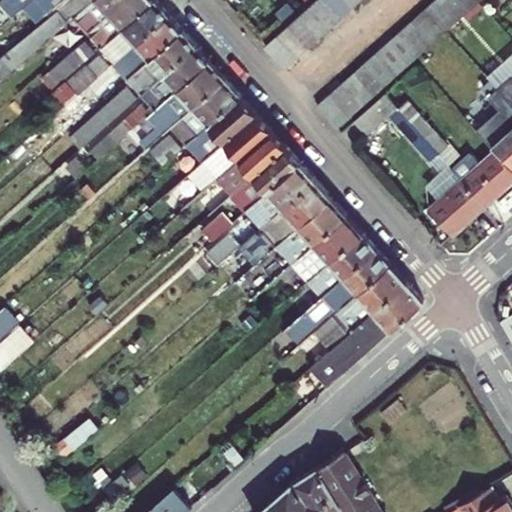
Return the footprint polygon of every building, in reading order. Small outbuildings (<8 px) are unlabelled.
[(1,0),(15,15),(31,0),(1,0)] [(62,0),(61,1),(74,15),(91,0),(62,0)] [(88,31),(122,0),(91,0),(74,15),(88,31)] [(122,0),(88,31),(102,46),(153,0),(122,0)] [(158,0),(153,0),(102,46),(116,62),(171,14),(158,0)] [(332,27),(343,17),(328,0),(316,0),(312,4),(332,27)] [(354,7),(347,0),(328,0),(343,17),(354,7)] [(436,0),(425,10),(445,32),(448,29),(457,22),(437,0),(436,0)] [(459,0),(437,0),(457,22),(469,11),(459,0)] [(459,0),(469,11),(481,0),(480,0),(459,0)] [(332,27),(312,4),(300,15),(320,37),(332,27)] [(13,51),(22,61),(68,21),(59,10),(13,51)] [(425,10),(414,20),(434,42),(445,32),(425,10)] [(184,29),(171,14),(116,62),(129,77),(184,29)] [(310,46),(320,37),(300,15),(289,24),(310,46)] [(434,42),(414,20),(402,31),(422,53),(434,42)] [(289,24),(278,35),(298,57),(310,46),(289,24)] [(52,63),(82,36),(72,25),(42,52),(52,63)] [(129,77),(143,93),(198,44),(184,29),(129,77)] [(402,31),(390,41),(410,63),(416,59),(422,53),(402,31)] [(278,35),(266,45),(286,68),(298,57),(278,35)] [(44,78),(54,89),(67,77),(85,61),(96,51),(87,41),(44,78)] [(379,51),(399,74),(410,63),(390,41),(379,51)] [(156,108),(211,60),(198,44),(143,93),(156,108)] [(379,51),(367,61),(387,84),(399,74),(379,51)] [(90,66),(85,61),(67,77),(81,94),(100,77),(100,76),(110,66),(101,56),(90,66)] [(147,148),(172,125),(226,76),(211,60),(156,108),(150,114),(160,124),(141,141),(147,148)] [(355,72),(375,94),(383,88),(387,84),(367,61),(355,72)] [(95,88),(105,99),(124,82),(115,71),(95,88)] [(355,72),(344,83),(363,105),(375,94),(355,72)] [(511,75),(499,87),(511,101),(511,75)] [(187,143),(242,94),(226,76),(172,125),(187,143)] [(363,105),(344,83),(331,94),(350,116),(363,105)] [(73,136),(83,147),(138,97),(128,86),(73,136)] [(477,128),(493,146),(496,150),(511,167),(511,101),(499,87),(499,86),(488,95),(500,108),(477,128)] [(400,107),(387,93),(356,120),(369,134),(391,114),(431,160),(440,152),(400,107)] [(258,112),(242,94),(187,143),(203,161),(258,112)] [(331,94),(318,105),(338,128),(350,116),(331,94)] [(400,107),(440,152),(448,144),(408,100),(400,107)] [(91,150),(99,159),(150,114),(142,104),(91,150)] [(219,178),(273,130),(258,112),(203,161),(190,172),(205,190),(219,178)] [(219,178),(233,195),(288,146),(273,130),(219,178)] [(152,150),(164,164),(183,147),(170,133),(152,150)] [(247,211),(301,162),(288,146),(233,195),(247,211)] [(511,167),(496,150),(463,178),(486,204),(511,181),(511,167)] [(247,211),(262,228),(317,179),(301,162),(247,211)] [(486,204),(463,178),(430,209),(452,234),(486,204)] [(277,245),(332,196),(317,179),(262,228),(277,245)] [(201,204),(211,215),(227,201),(217,190),(201,204)] [(277,245),(294,263),(349,215),(332,196),(277,245)] [(205,228),(215,239),(235,221),(225,211),(205,228)] [(309,280),(364,232),(349,215),(294,263),(309,280)] [(207,251),(219,266),(242,245),(230,232),(207,251)] [(309,280),(323,297),(378,248),(364,232),(309,280)] [(336,313),(392,264),(378,248),(323,297),(318,301),(305,312),(287,328),(301,344),(336,313)] [(352,330),(355,327),(374,310),(407,281),(392,264),(336,313),(352,330)] [(329,385),(372,347),(392,329),(425,300),(407,281),(374,310),(355,327),(352,330),(311,366),(329,385)] [(294,300),(305,312),(318,301),(306,289),(294,300)] [(17,326),(0,341),(0,359),(7,367),(33,344),(17,326)] [(70,434),(76,443),(97,429),(92,420),(70,434)] [(235,468),(217,449),(194,469),(212,488),(235,468)] [(293,499),(301,511),(384,511),(353,463),(293,499)] [(511,511),(511,504),(504,491),(498,494),(491,483),(447,511),(511,511)] [(173,487),(144,511),(177,511),(188,503),(173,487)] [(301,511),(293,499),(272,511),(301,511)]
